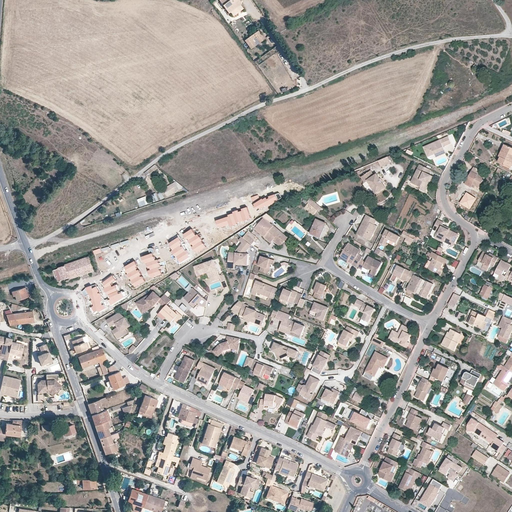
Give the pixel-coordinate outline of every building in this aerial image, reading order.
[(230,11),(240,4),(242,3),(239,0),(219,0),(229,12),(230,11)] [(243,8),(240,4),(230,11),(233,15),(243,8)] [(259,32),(246,40),(250,47),(255,44),(253,41),(257,38),(260,43),(265,40),(259,32)] [(433,153),(444,149),(443,146),(451,142),(448,135),(424,145),(428,156),(433,153)] [(501,157),(507,145),(504,143),(498,155),(500,156),(501,157)] [(511,165),(511,162),(511,147),(507,145),(501,157),(500,156),(497,161),(510,167),(511,165)] [(388,156),(379,159),(381,166),(391,162),(388,156)] [(429,174),(431,170),(419,164),(417,169),(419,169),(415,177),(413,176),(411,182),(421,187),(421,185),(427,188),(433,176),(429,174)] [(471,187),(472,186),(473,184),(476,185),(479,187),(485,177),(479,174),(481,170),(474,166),(465,184),(471,187)] [(377,174),(374,175),(371,171),(362,177),(365,182),(368,180),(377,193),(386,187),(377,174)] [(281,198),(278,193),(268,196),(268,198),(266,200),(265,197),(262,199),(262,198),(260,200),(254,204),(253,204),(257,210),(267,205),(268,207),(281,198)] [(251,197),(254,204),(260,200),(258,195),(251,197)] [(138,198),(139,204),(148,202),(146,196),(138,198)] [(317,209),(320,206),(312,199),(309,203),(317,209)] [(314,215),(318,210),(317,209),(309,203),(307,205),(305,207),(314,215)] [(228,217),(216,221),(218,227),(229,223),(230,228),(238,226),(237,224),(250,220),(246,207),(241,209),(241,211),(238,212),(237,210),(232,212),(232,213),(227,215),(228,217)] [(377,220),(367,215),(360,231),(362,231),(360,235),(368,239),(371,233),(374,234),(378,226),(375,225),(377,220)] [(265,237),(274,226),(264,217),(255,228),(265,237)] [(311,232),(320,237),(326,223),(317,219),(311,232)] [(443,223),(437,220),(433,229),(439,232),(438,233),(437,233),(435,238),(444,242),(449,244),(451,240),(455,242),(459,235),(449,230),(448,231),(445,230),(445,228),(441,227),(442,225),(443,223)] [(271,242),(273,239),(274,238),(282,244),(287,238),(274,226),(265,237),(271,242)] [(192,229),(184,235),(195,252),(204,246),(197,235),(196,236),(192,229)] [(388,238),(397,243),(400,236),(386,229),(380,242),(386,245),(388,238)] [(246,233),(243,238),(251,245),(255,240),(246,233)] [(246,251),(251,245),(243,238),(242,237),(239,241),(242,243),(238,248),(242,251),(246,251)] [(182,244),(178,238),(168,244),(172,250),(171,251),(175,258),(177,257),(180,262),(189,256),(186,251),(185,252),(181,245),(182,244)] [(359,250),(347,244),(341,257),(347,260),(346,261),(346,262),(358,267),(358,266),(361,260),(363,256),(358,254),(359,250)] [(377,248),(375,252),(383,257),(386,253),(377,248)] [(249,264),(250,252),(230,251),(228,267),(235,268),(236,264),(249,264)] [(494,267),(498,257),(495,255),(494,257),(489,254),(484,251),(479,261),(484,264),(482,268),(487,271),(490,265),(494,267)] [(444,263),(446,258),(433,252),(430,256),(433,258),(428,268),(438,273),(443,263),(444,263)] [(152,254),(141,257),(143,262),(146,261),(149,270),(148,271),(149,276),(151,276),(151,278),(161,275),(159,268),(160,267),(157,259),(154,260),(152,254)] [(94,272),(88,256),(64,264),(65,266),(57,268),(57,269),(52,271),(56,282),(69,278),(69,280),(94,272)] [(269,273),(270,269),(268,269),(269,264),(272,264),(274,265),(275,260),(262,256),(259,265),(262,266),(261,271),(269,273)] [(366,262),(361,260),(358,266),(362,269),(363,267),(364,266),(369,268),(372,269),(371,272),(376,274),(382,263),(369,256),(366,262)] [(447,259),(446,258),(444,263),(443,263),(438,273),(440,274),(447,259)] [(210,278),(220,274),(214,259),(194,267),(197,276),(208,272),(210,278)] [(508,280),(511,271),(509,270),(511,266),(506,264),(507,262),(502,260),(495,272),(500,275),(498,279),(503,281),(504,278),(507,281),(508,280)] [(144,282),(133,262),(124,267),(135,286),(144,282)] [(400,278),(405,281),(406,280),(410,271),(398,265),(394,273),(398,276),(401,277),(400,278)] [(410,271),(406,280),(410,283),(408,289),(413,291),(420,295),(422,290),(429,294),(433,284),(415,274),(416,272),(411,270),(410,271)] [(229,286),(225,274),(220,276),(221,278),(224,288),(229,286)] [(115,280),(112,276),(102,283),(104,287),(103,288),(105,292),(107,292),(110,299),(109,300),(110,305),(124,297),(122,293),(118,294),(115,286),(112,287),(110,284),(115,280)] [(480,281),(472,278),(470,282),(478,286),(480,281)] [(263,284),(264,283),(256,280),(251,292),(256,294),(257,291),(269,296),(273,286),(266,284),(266,285),(263,284)] [(316,291),(314,296),(322,299),(323,294),(327,295),(328,292),(325,290),(327,285),(319,282),(316,287),(318,287),(316,291)] [(488,295),(489,296),(493,288),(484,284),(479,295),(486,298),(488,295)] [(91,286),(85,289),(82,292),(84,297),(88,294),(92,299),(90,300),(94,305),(91,307),(94,312),(97,310),(98,312),(106,308),(104,304),(102,305),(100,302),(104,300),(97,286),(92,289),(91,286)] [(25,291),(24,287),(11,291),(13,296),(15,295),(16,299),(29,295),(27,291),(25,291)] [(207,306),(208,300),(193,287),(190,292),(192,293),(187,299),(192,303),(191,305),(195,307),(198,304),(200,302),(201,303),(203,305),(207,306)] [(301,297),(303,292),(299,291),(298,292),(292,290),(286,288),(282,296),(289,299),(299,303),(301,297)] [(148,295),(141,300),(140,300),(146,309),(152,305),(151,304),(153,303),(155,304),(158,301),(161,298),(154,291),(149,296),(148,295)] [(454,307),(459,296),(459,295),(454,293),(450,302),(449,303),(448,304),(454,307)] [(511,297),(500,293),(497,299),(502,301),(499,308),(504,310),(507,303),(511,305),(511,297)] [(164,294),(161,298),(158,301),(164,307),(166,305),(162,302),(167,296),(164,294)] [(171,300),(167,296),(162,302),(166,305),(171,300)] [(361,319),(368,322),(375,309),(365,303),(365,302),(358,299),(354,305),(361,308),(365,310),(364,313),(361,319)] [(140,300),(141,300),(138,301),(143,311),(146,309),(140,300)] [(245,302),(240,300),(232,308),(241,312),(240,314),(245,315),(254,319),(255,318),(263,321),(265,315),(257,312),(258,310),(248,307),(249,305),(244,303),(245,302)] [(142,313),(147,310),(146,309),(143,311),(138,301),(136,303),(142,313)] [(180,306),(185,311),(189,307),(184,302),(180,306)] [(316,317),(323,320),(329,307),(315,302),(312,310),(318,312),(316,317)] [(161,312),(166,317),(171,322),(173,320),(178,314),(176,312),(167,304),(161,312)] [(178,314),(173,320),(177,323),(184,315),(178,310),(176,312),(178,314)] [(291,315),(279,310),(276,318),(283,321),(281,326),(287,329),(286,332),(292,335),(293,331),(302,335),(305,326),(289,320),(291,315)] [(487,316),(473,310),(471,315),(473,316),(469,323),(474,325),(475,323),(481,325),(483,320),(485,321),(487,316)] [(33,312),(6,315),(10,326),(34,323),(33,312)] [(119,312),(108,319),(112,326),(116,324),(118,327),(113,331),(117,339),(123,335),(122,333),(123,330),(130,326),(125,318),(119,312)] [(254,319),(245,315),(244,318),(261,325),(263,321),(255,318),(254,319)] [(511,325),(511,322),(511,319),(503,316),(499,326),(503,328),(499,335),(509,339),(511,331),(511,325)] [(475,323),(474,325),(484,329),(487,322),(485,321),(483,326),(481,325),(475,323)] [(347,326),(339,342),(347,345),(349,340),(351,337),(353,338),(354,334),(357,335),(359,331),(347,326)] [(411,335),(407,333),(405,329),(405,327),(402,326),(399,333),(393,330),(389,338),(397,342),(403,340),(401,344),(407,347),(409,342),(407,342),(411,335)] [(451,329),(450,332),(447,337),(446,336),(442,344),(454,350),(462,334),(451,329)] [(11,342),(11,338),(0,335),(0,343),(0,342),(3,343),(4,345),(2,354),(0,353),(0,358),(7,360),(7,359),(8,352),(11,342)] [(241,338),(225,335),(224,342),(220,344),(213,351),(219,356),(224,350),(231,348),(239,350),(240,343),(241,338)] [(76,352),(87,348),(85,343),(84,342),(83,342),(82,337),(72,341),(76,352)] [(385,342),(374,337),(371,341),(383,347),(385,342)] [(271,349),(275,350),(279,352),(281,356),(288,354),(295,357),(298,350),(275,340),(271,349)] [(15,343),(11,342),(8,352),(12,353),(15,353),(15,355),(21,356),(23,344),(15,343)] [(51,360),(45,344),(39,346),(40,351),(44,349),(45,352),(37,356),(40,364),(51,360)] [(106,358),(102,348),(99,349),(95,350),(99,361),(100,366),(103,374),(106,373),(107,373),(103,360),(106,358)] [(79,356),(80,361),(82,367),(97,362),(99,361),(95,350),(93,351),(79,356)] [(316,367),(313,371),(320,374),(325,365),(323,364),(324,363),(326,364),(328,359),(325,357),(328,353),(322,350),(314,366),(316,367)] [(376,351),(366,371),(374,375),(380,365),(383,366),(388,357),(376,351)] [(189,371),(194,361),(186,357),(181,368),(189,371)] [(247,367),(251,369),(251,368),(255,359),(250,357),(247,367)] [(259,360),(255,359),(251,368),(255,370),(254,374),(263,378),(265,373),(270,375),(274,368),(259,362),(259,360)] [(200,360),(197,366),(202,368),(198,378),(209,383),(216,367),(200,360)] [(118,370),(120,367),(115,362),(113,364),(108,368),(109,372),(118,370)] [(440,364),(437,369),(434,376),(439,379),(443,381),(449,368),(440,364)] [(511,371),(504,366),(502,365),(500,368),(502,370),(496,379),(498,380),(495,384),(504,390),(508,384),(507,383),(511,375),(511,371)] [(184,384),(189,371),(181,368),(180,368),(175,380),(184,384)] [(464,386),(474,391),(478,381),(481,382),(484,375),(472,369),(471,373),(467,371),(465,373),(460,383),(465,385),(464,386)] [(232,387),(237,389),(238,387),(241,380),(241,379),(226,371),(220,384),(225,386),(226,385),(228,386),(228,387),(227,387),(231,389),(232,387)] [(374,375),(366,371),(363,375),(371,379),(374,375)] [(110,380),(112,386),(113,388),(124,384),(121,378),(119,372),(109,376),(110,380)] [(57,374),(46,375),(46,380),(41,380),(37,384),(38,392),(44,392),(45,390),(46,389),(46,388),(50,388),(54,392),(59,387),(60,386),(58,384),(55,381),(57,379),(57,374)] [(3,394),(7,394),(8,391),(11,391),(11,389),(18,391),(20,380),(3,376),(0,389),(0,394),(3,395),(3,394)] [(312,391),(313,389),(315,390),(320,380),(311,376),(306,385),(305,384),(304,386),(300,383),(296,390),(300,392),(300,394),(306,397),(307,394),(311,392),(312,391)] [(429,380),(424,377),(422,381),(421,380),(418,387),(420,388),(418,390),(415,396),(424,400),(431,385),(432,386),(433,382),(431,381),(429,380)] [(241,380),(238,387),(243,389),(239,398),(249,403),(255,389),(245,385),(246,382),(241,380)] [(141,383),(138,388),(144,391),(147,385),(141,383)] [(327,389),(322,387),(316,398),(321,400),(322,398),(330,402),(333,404),(334,404),(340,393),(336,391),(336,390),(334,393),(332,391),(330,390),(327,389)] [(353,398),(363,402),(366,395),(357,390),(353,398)] [(266,398),(264,399),(261,399),(259,408),(264,409),(265,404),(269,405),(277,407),(278,407),(280,408),(283,399),(276,395),(267,393),(266,394),(266,398)] [(465,400),(469,403),(473,397),(467,393),(463,399),(465,400)] [(150,414),(155,399),(144,395),(139,411),(150,414)] [(106,401),(105,397),(88,403),(92,415),(103,410),(101,403),(106,401)] [(157,400),(155,399),(150,414),(139,411),(137,416),(141,418),(142,415),(151,418),(157,400)] [(199,416),(201,411),(194,408),(193,411),(189,410),(190,407),(182,403),(178,417),(192,422),(194,416),(195,414),(199,416)] [(419,411),(412,408),(409,416),(410,417),(409,420),(406,425),(417,430),(422,418),(416,415),(419,411)] [(107,409),(103,410),(92,415),(95,424),(111,419),(107,409)] [(371,418),(366,416),(360,413),(356,410),(351,419),(366,426),(369,422),(371,418)] [(290,422),(299,426),(303,417),(294,413),(290,411),(285,422),(289,424),(290,422)] [(325,420),(328,415),(320,411),(317,416),(318,417),(314,425),(313,424),(309,433),(317,437),(319,434),(322,435),(324,430),(326,426),(328,427),(329,426),(335,429),(336,425),(325,420)] [(457,417),(455,422),(461,424),(465,417),(462,415),(460,419),(457,417)] [(502,454),(507,447),(503,444),(504,442),(497,437),(494,435),(495,433),(473,417),(467,425),(467,431),(473,431),(481,436),(483,433),(488,436),(486,439),(492,444),(491,446),(501,453),(502,454)] [(113,418),(111,419),(95,424),(100,438),(115,432),(112,426),(110,427),(109,424),(111,423),(110,420),(113,419),(113,418)] [(20,436),(22,420),(13,420),(13,424),(6,423),(6,426),(1,426),(0,433),(0,440),(4,441),(5,434),(20,436)] [(436,424),(435,427),(433,429),(432,428),(431,428),(428,434),(442,440),(445,434),(442,433),(445,427),(447,428),(450,430),(451,425),(444,422),(442,426),(436,424)] [(202,442),(212,446),(217,431),(220,432),(221,428),(208,423),(202,442)] [(63,429),(65,436),(76,432),(73,425),(63,429)] [(355,444),(362,431),(351,426),(348,434),(346,438),(343,437),(342,436),(336,451),(345,455),(349,446),(348,446),(350,442),(351,442),(355,444)] [(115,432),(100,438),(102,446),(118,440),(117,437),(119,437),(117,432),(115,432)] [(176,439),(177,438),(177,435),(170,433),(168,432),(166,436),(168,437),(165,444),(163,452),(173,455),(178,440),(176,439)] [(401,436),(395,433),(393,437),(394,438),(392,442),(390,447),(388,452),(396,456),(402,442),(399,440),(401,436)] [(247,455),(252,441),(247,439),(247,440),(246,443),(242,441),(242,438),(233,435),(230,446),(242,450),(241,453),(247,455)] [(118,440),(102,446),(105,454),(108,453),(109,454),(113,453),(112,451),(117,449),(117,448),(120,447),(118,440)] [(432,445),(424,441),(422,446),(424,447),(421,454),(420,454),(417,459),(416,462),(414,461),(413,464),(421,467),(424,461),(427,463),(429,459),(433,451),(430,450),(432,445)] [(266,454),(268,449),(261,447),(255,462),(269,468),(273,459),(266,457),(266,454)] [(472,456),(479,461),(483,454),(476,449),(472,456)] [(175,456),(173,455),(163,452),(159,451),(158,456),(161,457),(160,460),(158,467),(157,472),(166,475),(171,460),(174,461),(175,456)] [(483,454),(479,461),(484,464),(489,458),(483,454)] [(193,469),(191,474),(196,476),(206,480),(210,468),(200,465),(202,461),(193,457),(189,468),(193,469)] [(283,458),(279,457),(275,469),(278,471),(288,475),(293,476),(298,464),(289,460),(289,463),(283,460),(283,458)] [(399,462),(387,457),(381,470),(383,471),(380,476),(391,481),(395,473),(391,472),(394,466),(396,467),(399,462)] [(462,467),(447,457),(441,467),(448,471),(448,470),(451,472),(448,477),(454,480),(458,474),(456,472),(457,470),(459,472),(462,467)] [(234,463),(225,459),(216,481),(227,486),(230,481),(232,477),(235,469),(232,468),(234,463)] [(504,482),(510,473),(498,465),(492,474),(504,482)] [(421,473),(411,468),(409,473),(406,472),(399,487),(410,492),(417,477),(418,478),(421,473)] [(318,475),(307,471),(304,479),(309,480),(308,484),(324,490),(328,478),(321,476),(320,478),(317,477),(318,475)] [(245,478),(240,476),(237,483),(242,485),(239,493),(248,495),(250,490),(251,486),(257,488),(260,480),(246,475),(245,478)] [(412,493),(418,478),(417,477),(410,492),(412,493)] [(96,487),(95,478),(76,479),(77,484),(83,483),(83,489),(96,487)] [(443,484),(433,479),(420,501),(430,507),(438,493),(443,484)] [(277,489),(278,487),(271,484),(266,496),(275,500),(275,498),(280,500),(279,501),(284,503),(288,493),(284,490),(280,488),(279,490),(277,489)] [(144,506),(148,495),(132,489),(128,501),(144,506)] [(164,500),(148,495),(144,506),(160,511),(164,500)] [(292,496),(288,507),(297,511),(298,507),(306,510),(306,508),(312,510),(314,503),(302,498),(301,500),(300,502),(299,501),(299,500),(297,499),(297,498),(292,496)] [(144,507),(132,503),(134,510),(138,511),(139,511),(140,510),(143,511),(144,507)]
